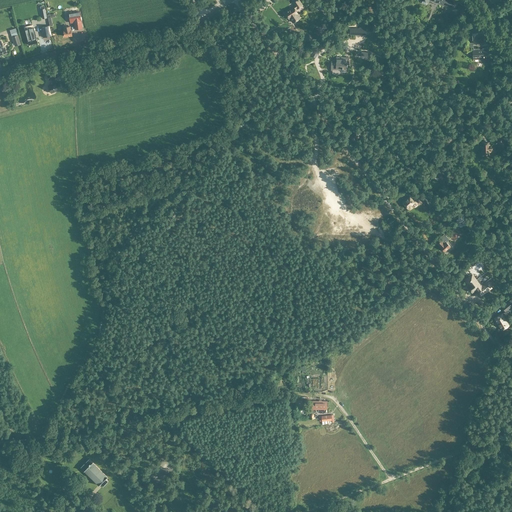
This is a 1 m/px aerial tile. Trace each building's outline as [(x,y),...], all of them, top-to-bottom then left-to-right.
[(296,0),(293,2),(296,6),(294,7),(285,13),(289,19),(290,18),(293,22),(300,18),(297,14),(298,14),(295,9),(297,8),(297,9),(302,6),(298,0),(296,0)] [(428,3),(428,0),(429,0),(443,5),(445,6),(446,5),(454,9),(457,3),(448,0),(420,0),(422,1),(421,3),(426,5),(427,3),(428,3)] [(69,13),(71,23),(74,22),(75,29),(82,28),(80,12),(69,13)] [(29,45),(37,42),(35,32),(34,29),(33,25),(24,27),(29,45)] [(51,36),(49,26),(41,27),(43,37),(51,36)] [(61,37),(72,35),(71,26),(60,27),(61,37)] [(17,32),(11,34),(13,40),(14,40),(16,46),(21,44),(17,32)] [(489,63),(489,61),(488,48),(483,48),(483,50),(480,50),(480,48),(473,49),(474,60),(479,59),(479,61),(484,61),(484,64),(489,63)] [(346,70),(346,64),(349,64),(349,58),(337,57),(336,63),(331,63),(331,71),(332,71),(332,73),(341,74),(341,71),(346,71),(346,70)] [(56,83),(54,78),(58,76),(57,72),(47,75),(49,80),(51,79),(53,84),(48,85),(49,87),(48,87),(48,88),(49,91),(50,92),(51,91),(51,93),(62,89),(59,81),(56,83)] [(354,140),(359,137),(355,131),(350,135),(354,140)] [(503,148),(503,147),(507,144),(508,144),(502,137),(497,141),(503,148)] [(495,145),(490,145),(490,142),(487,142),(487,141),(486,141),(485,141),(484,141),(484,142),(482,142),(482,153),(481,153),(481,154),(481,155),(481,156),(482,156),(483,156),(484,156),(484,155),(490,155),(490,151),(495,151),(495,145)] [(434,174),(441,183),(447,178),(443,174),(439,169),(434,174)] [(432,206),(429,202),(424,196),(421,198),(429,209),(432,206)] [(414,199),(413,200),(410,197),(403,202),(407,209),(408,208),(408,209),(409,209),(412,207),(415,207),(417,206),(417,203),(414,199)] [(456,220),(457,226),(465,225),(463,215),(458,216),(458,220),(456,220)] [(442,228),(440,230),(443,233),(445,231),(450,227),(447,224),(442,228)] [(453,230),(449,233),(454,239),(458,235),(453,230)] [(441,241),(438,244),(444,251),(445,251),(448,249),(450,246),(446,242),(449,239),(444,234),(439,239),(441,241)] [(473,292),(476,290),(480,296),(491,288),(486,282),(483,284),(479,279),(477,280),(472,274),(465,280),(470,286),(469,286),(473,292)] [(506,311),(502,314),(495,318),(501,329),(502,329),(503,332),(509,329),(507,326),(508,325),(503,316),(508,313),(507,310),(511,306),(511,301),(511,302),(511,304),(508,301),(502,307),(506,311)] [(89,458),(81,467),(99,485),(100,483),(103,486),(108,481),(105,478),(107,476),(89,458)]
